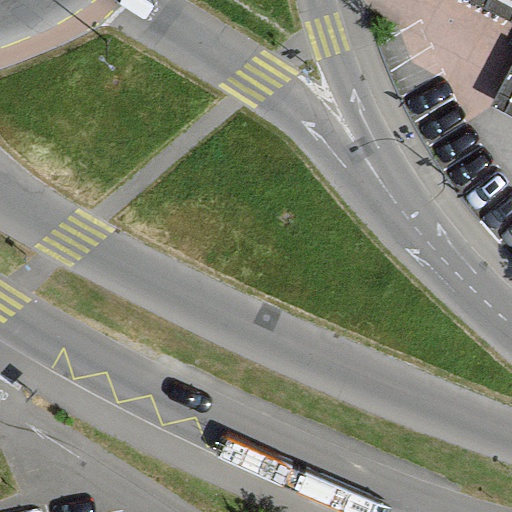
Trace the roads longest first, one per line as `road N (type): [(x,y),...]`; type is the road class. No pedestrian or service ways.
road 1 (tertiary): [(0,186),(77,239),(310,356),(511,434)]
road 2 (tertiary): [(368,158),(263,80),(130,0)]
road 3 (tertiary): [(511,318),(418,223),(368,158)]
road 4 (tertiary): [(368,158),(321,0)]
